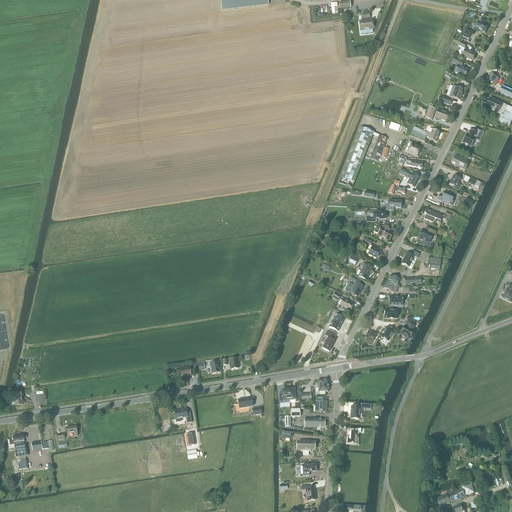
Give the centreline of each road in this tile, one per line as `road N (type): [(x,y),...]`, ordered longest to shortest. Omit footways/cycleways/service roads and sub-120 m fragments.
road 1 (track): [(256,377),(283,288),(401,0)]
road 2 (residential): [(337,368),(511,5)]
road 3 (tertiary): [(0,422),(337,368)]
road 4 (residential): [(421,356),(511,165)]
road 5 (residential): [(381,511),(393,424),(421,356)]
road 6 (residential): [(327,511),(337,368)]
